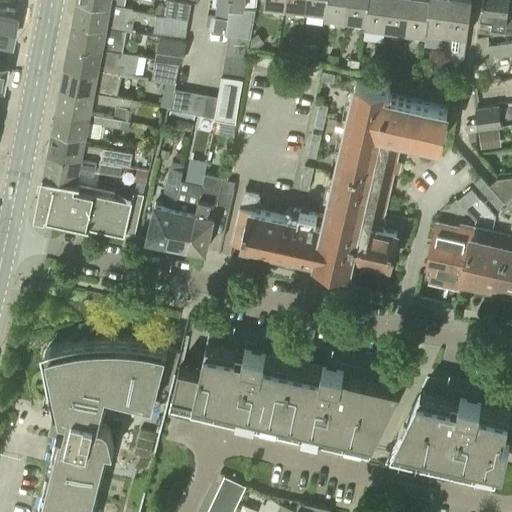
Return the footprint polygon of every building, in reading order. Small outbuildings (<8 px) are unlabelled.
[(131,29),(134,17),(137,18),(139,9),(133,8),(133,6),(124,5),(124,8),(81,0),(76,0),(73,19),(107,26),(116,27),(116,26),(126,28),(131,29)] [(165,13),(165,15),(188,19),(191,1),(183,0),(167,0),(167,4),(165,13)] [(229,0),(230,0),(228,16),(214,14),(214,15),(215,15),(213,30),(229,33),(250,37),(255,9),(242,6),(242,0),(229,0)] [(216,0),(214,14),(228,16),(230,0),(229,0),(216,0)] [(285,0),(285,7),(305,10),(306,0),(285,0)] [(306,0),(305,10),(324,13),(325,13),(326,0),(306,0)] [(326,0),(325,13),(324,13),(324,17),(345,19),(347,0),(326,0)] [(347,0),(345,19),(364,22),(365,22),(368,0),(347,0)] [(388,0),(368,0),(365,22),(364,22),(364,26),(385,29),(388,0)] [(388,0),(385,29),(405,31),(409,0),(388,0)] [(409,0),(405,31),(426,34),(427,30),(426,30),(430,0),(409,0)] [(430,0),(426,30),(427,30),(446,33),(447,33),(450,0),(430,0)] [(450,0),(447,33),(446,33),(444,51),(447,51),(447,54),(448,55),(448,56),(449,57),(450,58),(452,59),(453,60),(454,60),(456,59),(458,59),(459,58),(460,57),(461,56),(462,53),(465,54),(471,0),(450,0)] [(511,31),(511,3),(508,3),(508,0),(481,0),(479,25),(504,29),(504,32),(511,31)] [(165,13),(167,4),(158,3),(157,11),(165,13)] [(0,40),(9,42),(14,14),(0,11),(0,40)] [(188,19),(165,15),(165,13),(157,11),(154,29),(185,35),(188,19)] [(69,41),(123,51),(123,50),(124,38),(126,28),(116,26),(116,27),(107,26),(73,19),(69,41)] [(227,43),(248,47),(250,37),(229,33),(227,43)] [(263,41),(257,33),(252,37),(251,44),(259,45),(263,41)] [(156,57),(179,61),(181,61),(185,38),(161,34),(156,57)] [(511,40),(488,43),(490,57),(511,53),(511,40)] [(135,74),(139,54),(123,50),(123,51),(69,41),(64,63),(121,74),(122,72),(135,74)] [(225,54),(246,57),(248,47),(227,43),(225,54)] [(317,45),(301,44),(300,55),(315,57),(317,45)] [(329,53),(327,62),(337,64),(339,55),(329,53)] [(223,64),(244,68),(246,57),(225,54),(223,64)] [(155,64),(178,68),(179,61),(156,57),(155,64)] [(360,60),(351,58),(350,66),(359,68),(360,60)] [(118,95),(118,94),(121,74),(64,63),(60,84),(118,95)] [(178,68),(155,64),(152,78),(165,80),(175,82),(178,68)] [(222,75),(242,78),(244,68),(223,64),(222,75)] [(335,72),(323,69),(321,79),(333,81),(335,72)] [(238,99),(240,89),(242,78),(222,75),(220,85),(218,95),(207,93),(203,114),(235,121),(238,99)] [(430,77),(421,77),(421,84),(429,85),(430,77)] [(401,131),(440,140),(448,106),(389,92),(390,86),(356,79),(326,215),(294,207),(292,217),(256,208),(258,201),(259,201),(260,195),(245,191),(246,189),(245,188),(233,239),(333,262),(332,268),(353,273),(357,256),(389,263),(397,231),(368,224),(372,210),(383,212),(401,131)] [(165,80),(163,90),(174,92),(175,87),(175,82),(165,80)] [(56,106),(91,112),(91,111),(93,101),(131,108),(133,97),(118,94),(118,95),(60,84),(56,106)] [(170,108),(181,110),(186,89),(175,87),(174,92),(170,108)] [(181,110),(192,112),(196,91),(186,89),(181,110)] [(192,112),(203,114),(207,93),(196,91),(192,112)] [(142,99),(133,97),(131,108),(132,108),(133,108),(134,107),(135,107),(136,107),(136,106),(137,106),(138,105),(139,104),(140,103),(140,102),(141,102),(141,101),(141,100),(142,100),(142,99)] [(319,102),(314,125),(323,127),(328,104),(319,102)] [(499,103),(476,106),(477,120),(479,129),(502,125),(499,103)] [(99,136),(101,124),(121,128),(123,118),(91,111),(91,112),(56,106),(52,126),(87,133),(87,134),(99,136)] [(128,119),(123,118),(121,128),(128,129),(130,120),(128,119)] [(468,130),(475,129),(479,129),(477,120),(466,122),(467,130),(468,130)] [(52,126),(48,150),(122,165),(130,166),(133,152),(85,142),(87,134),(87,133),(52,126)] [(499,128),(479,131),(481,147),(501,145),(499,128)] [(313,131),(307,154),(316,156),(322,133),(313,131)] [(168,157),(170,149),(161,148),(160,155),(168,157)] [(43,172),(44,172),(78,179),(79,179),(97,184),(99,171),(120,175),(122,165),(48,150),(43,172)] [(165,240),(178,182),(179,177),(181,178),(184,163),(172,159),(171,165),(170,165),(162,201),(156,200),(147,236),(165,240)] [(305,163),(300,186),(309,188),(314,165),(305,163)] [(147,170),(137,168),(135,179),(145,181),(147,170)] [(115,189),(115,188),(97,184),(79,179),(78,179),(44,172),(37,209),(47,211),(47,213),(125,232),(125,231),(135,233),(144,192),(133,190),(132,193),(115,189)] [(205,172),(202,182),(201,182),(200,187),(187,246),(206,250),(214,213),(208,211),(209,207),(210,207),(211,201),(229,205),(235,180),(227,178),(227,177),(205,172)] [(482,189),(489,183),(481,174),(474,180),(482,189)] [(511,195),(511,194),(511,174),(498,177),(496,179),(511,195)] [(165,240),(187,246),(200,187),(201,182),(185,179),(181,178),(179,177),(178,182),(165,240)] [(501,196),(511,195),(496,179),(490,184),(497,192),(501,196)] [(482,189),(490,198),(497,192),(490,184),(489,183),(482,189)] [(464,193),(472,203),(479,196),(471,187),(464,193)] [(498,207),(505,201),(501,196),(497,192),(490,198),(498,207)] [(464,206),(465,208),(472,203),(464,193),(458,198),(457,198),(464,207),(464,206)] [(511,194),(511,195),(501,196),(505,201),(511,208),(511,194)] [(450,202),(457,212),(464,207),(457,198),(458,198),(457,196),(450,202)] [(460,225),(438,220),(431,249),(467,257),(474,224),(461,221),(460,225)] [(462,277),(461,278),(480,283),(492,228),(474,224),(467,257),(462,277)] [(480,283),(497,287),(510,232),(492,228),(480,283)] [(511,232),(510,232),(497,287),(511,290),(511,232)] [(446,273),(462,277),(467,257),(431,249),(428,262),(434,263),(430,279),(444,282),(446,273)] [(90,511),(107,447),(113,448),(114,448),(110,428),(107,425),(104,422),(100,421),(100,422),(99,421),(107,390),(154,402),(168,344),(155,341),(143,340),(132,338),(117,338),(110,338),(99,338),(87,339),(72,341),(64,343),(51,346),(48,347),(46,349),(44,351),(43,353),(43,356),(43,358),(54,413),(55,413),(53,422),(54,424),(60,425),(58,433),(57,432),(52,449),(51,449),(49,451),(48,453),(46,455),(46,458),(45,461),(45,463),(45,466),(45,467),(45,469),(46,469),(47,469),(39,500),(38,500),(38,499),(36,501),(35,503),(34,506),(33,509),(32,511),(90,511)] [(282,417),(295,359),(264,352),(244,347),(244,349),(248,350),(246,361),(235,358),(236,353),(205,346),(200,369),(179,364),(173,392),(215,402),(213,409),(217,410),(218,409),(216,408),(218,403),(237,407),(236,413),(235,412),(234,414),(259,419),(261,412),(279,417),(277,424),(280,424),(282,417)] [(295,359),(282,417),(300,421),(298,428),(323,434),(324,433),(323,433),(324,427),(343,431),(342,437),(341,437),(340,438),(345,439),(346,432),(373,438),(397,390),(348,379),(347,384),(336,381),(339,371),(343,372),(343,370),(324,366),(323,366),(295,359)] [(476,462),(497,467),(511,409),(479,402),(479,401),(459,397),(459,398),(464,399),(461,410),(451,408),(452,403),(417,395),(394,443),(430,451),(428,458),(433,459),(433,458),(432,458),(433,452),(452,456),(451,462),(450,462),(450,463),(475,469),(476,462)] [(232,502),(242,482),(223,472),(213,493),(232,502)] [(221,511),(224,506),(213,501),(208,511),(210,511),(221,511)] [(329,511),(332,508),(300,501),(296,511),(280,503),(275,511),(329,511)]
